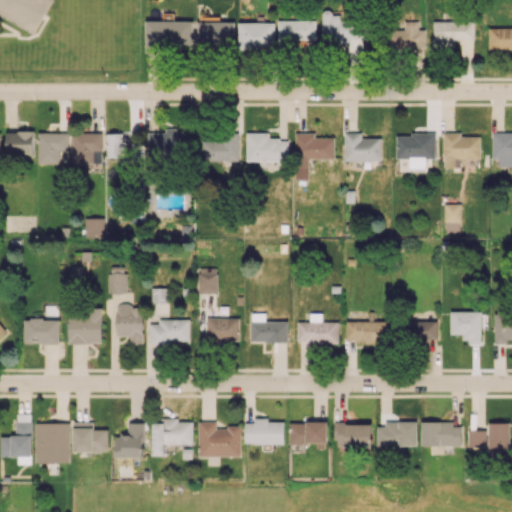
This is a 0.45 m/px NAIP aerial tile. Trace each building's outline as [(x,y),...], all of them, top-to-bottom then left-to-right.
[(0,0),(0,12),(33,31),(49,0),(0,0)] [(321,44),(345,44),(345,64),(362,65),(363,20),(340,19),(340,14),(331,14),(331,10),(322,9),(321,44)] [(193,20),(146,21),(146,48),(194,47),(193,20)] [(315,20),(278,20),(278,45),(290,45),(291,39),(315,39),(315,20)] [(418,21),(404,20),(404,29),(390,29),(389,46),(425,47),(425,29),(418,29),(418,21)] [(474,39),(474,20),(433,21),(434,47),(452,47),(452,39),(474,39)] [(235,22),(198,21),(197,45),(235,46),(235,22)] [(274,22),(238,22),(238,48),(274,48),(274,22)] [(511,27),(488,28),(489,49),(511,48),(511,27)] [(165,132),(148,132),(148,155),(184,155),(184,130),(165,130),(165,132)] [(6,154),(34,154),(34,131),(7,131),(6,154)] [(68,132),(38,132),(38,163),(59,163),(59,150),(68,150),(68,132)] [(72,133),(73,163),(102,162),(101,132),(72,133)] [(268,132),(246,133),(246,161),(288,160),(288,139),(269,139),(268,132)] [(334,158),(334,137),(315,137),(315,132),(295,132),(295,168),(309,168),(309,158),(334,158)] [(381,160),(381,137),(361,137),(361,132),(345,132),(345,160),(381,160)] [(444,167),(461,166),(461,158),(480,158),(480,136),(460,136),(460,132),(444,132),(444,167)] [(130,157),(129,133),(106,133),(106,157),(130,157)] [(202,160),(239,160),(238,133),(224,133),(224,140),(202,140),(202,160)] [(396,134),(397,158),(410,157),(410,168),(426,167),(426,158),(435,158),(435,133),(396,134)] [(493,158),(499,158),(499,166),(511,165),(511,133),(493,133),(493,158)] [(145,183),(145,215),(188,215),(188,198),(186,198),(186,183),(145,183)] [(461,204),(445,204),(445,233),(460,233),(461,204)] [(85,236),(105,236),(104,217),(85,217),(85,236)] [(126,292),(126,266),(108,266),(109,293),(126,292)] [(217,292),(218,267),(198,267),(198,292),(217,292)] [(151,302),(167,303),(168,288),(152,287),(151,302)] [(130,335),(130,343),(144,343),(143,305),(116,305),(116,335),(130,335)] [(69,343),(102,343),(102,308),(87,308),(87,314),(69,314),(69,343)] [(480,311),(450,311),(450,333),(462,333),(463,342),(480,341),(480,311)] [(288,321),(265,320),(265,313),(251,312),(251,341),(288,342),(288,321)] [(338,342),(338,321),(322,321),(322,313),(310,313),(309,321),(297,321),(297,341),(338,342)] [(511,336),(511,313),(494,314),(495,343),(508,343),(508,337),(511,336)] [(347,320),(346,341),(387,342),(388,320),(369,320),(369,314),(354,314),(354,320),(347,320)] [(239,317),(206,318),(207,341),(240,341),(239,317)] [(59,342),(59,318),(24,319),(25,343),(59,342)] [(189,318),(158,319),(158,323),(150,323),(150,342),(190,341),(189,318)] [(437,320),(409,321),(410,340),(438,339),(437,320)] [(17,463),(31,464),(32,413),(16,413),(15,435),(1,435),(0,456),(18,456),(17,463)] [(284,443),(284,421),(268,421),(268,417),(254,417),(254,422),(245,423),(245,443),(284,443)] [(153,422),(153,455),(165,455),(165,444),(193,443),(193,419),(161,419),(161,422),(153,422)] [(376,426),(377,446),(417,445),(417,420),(384,421),(384,426),(376,426)] [(108,429),(94,429),(94,421),(73,421),(73,451),(108,451),(108,429)] [(241,456),(241,427),(216,427),(216,421),(199,421),(198,455),(241,456)] [(328,421),(289,421),(289,443),(328,443),(328,421)] [(422,445),(462,445),(462,426),(453,426),(453,421),(422,421),(422,445)] [(69,462),(70,422),(35,422),(35,462),(69,462)] [(116,435),(115,456),(144,457),(145,422),(128,422),(128,435),(116,435)] [(510,422),(489,422),(489,457),(510,457),(510,422)] [(372,450),(372,423),(336,423),(336,450),(372,450)] [(468,429),(468,447),(487,447),(487,429),(468,429)]
